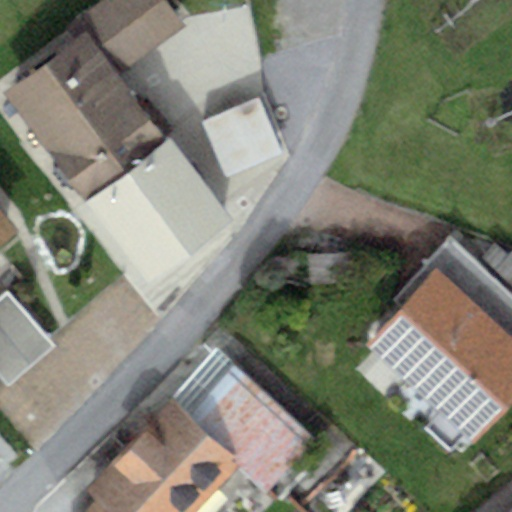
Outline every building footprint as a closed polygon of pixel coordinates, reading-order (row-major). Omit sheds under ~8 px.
[(84,34),(111,69),(178,17),(165,0),(102,0),(73,22),(84,34)] [(95,95),(117,77),(111,69),(84,34),(16,85),(57,139),(102,105),(95,95)] [(102,105),(57,139),(94,190),(169,135),(129,82),(124,86),(117,77),(95,95),(102,105)] [(259,92),(231,103),(242,131),(270,120),(259,92)] [(242,131),(231,103),(203,115),(227,169),(282,146),(270,120),(242,131)] [(169,135),(94,190),(150,266),(224,209),(169,135)] [(511,330),(511,288),(451,232),(425,260),(435,269),(375,333),(473,424),(511,381),(511,335),(510,333),(511,330)] [(8,286),(0,292),(0,368),(4,373),(49,334),(8,286)] [(308,433),(236,366),(193,413),(235,456),(263,481),(308,433)] [(173,395),(93,483),(103,493),(84,511),(182,511),(235,456),(193,413),(173,395)]
